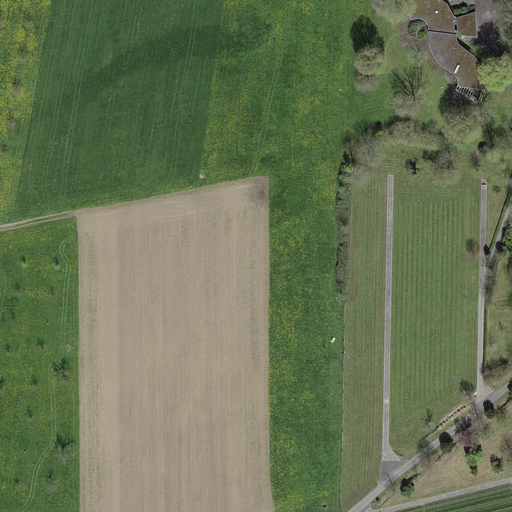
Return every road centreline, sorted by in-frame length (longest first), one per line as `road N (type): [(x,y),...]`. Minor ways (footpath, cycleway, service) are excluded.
road 1 (track): [(388,176),(385,459),(393,478)]
road 2 (residential): [(483,290),(480,410),(354,511)]
road 3 (track): [(511,479),(379,511)]
